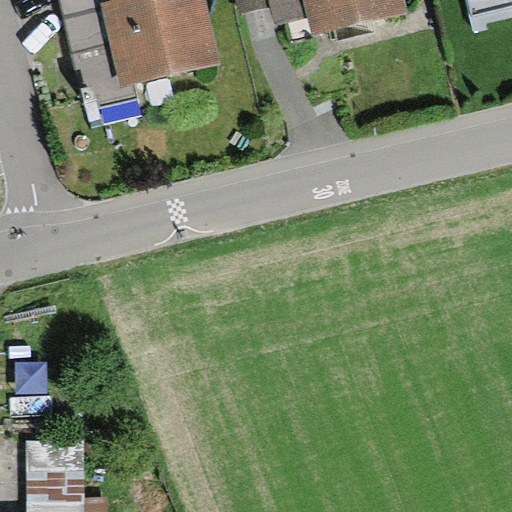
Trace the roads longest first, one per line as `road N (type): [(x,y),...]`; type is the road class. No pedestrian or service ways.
road 1 (residential): [(511,136),(41,247)]
road 2 (residential): [(41,247),(0,66)]
